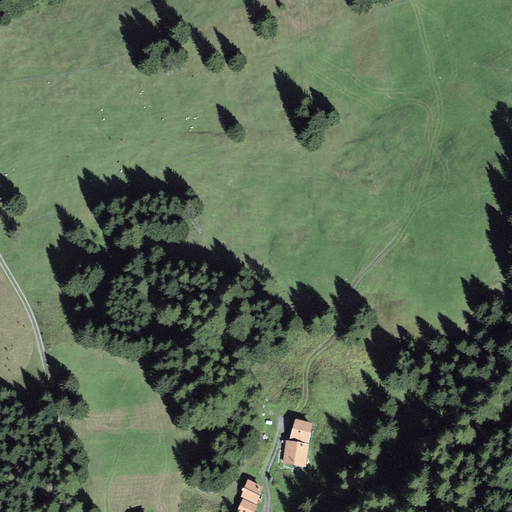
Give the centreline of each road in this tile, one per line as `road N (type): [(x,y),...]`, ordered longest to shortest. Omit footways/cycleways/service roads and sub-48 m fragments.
road 1 (track): [(389,248),(354,284),(337,335),(312,357),(304,401),(281,423),(264,476),(266,511)]
road 2 (track): [(0,262),(30,319),(86,511)]
